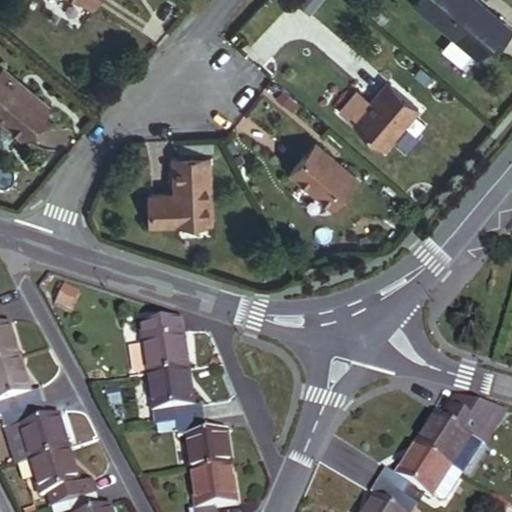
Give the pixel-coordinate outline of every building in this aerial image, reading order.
[(96,0),(77,0),(92,8),(96,0)] [(494,38),(499,43),(511,29),(476,0),(417,0),(415,4),(478,57),(487,46),(494,38)] [(493,51),(499,43),(494,38),(487,46),(493,51)] [(48,106),(2,68),(0,69),(0,118),(22,137),(48,106)] [(384,149),(418,110),(387,82),(370,102),(357,90),(339,111),(384,149)] [(357,178),(315,143),(290,173),(331,208),(357,178)] [(211,223),(209,157),(173,158),(174,195),(148,196),(149,226),(211,223)] [(182,336),(179,321),(172,322),(174,337),(182,336)] [(187,372),(182,336),(174,337),(172,322),(145,326),(147,342),(143,342),(141,343),(147,378),(187,372)] [(0,365),(18,360),(7,325),(0,326),(0,365)] [(0,418),(43,406),(39,392),(29,395),(18,360),(0,365),(0,418)] [(193,409),(187,372),(147,378),(155,429),(174,426),(203,422),(202,408),(193,409)] [(436,415),(416,446),(462,475),(502,413),(455,400),(442,419),(436,415)] [(68,451),(57,416),(47,419),(43,406),(0,418),(0,427),(4,426),(17,468),(18,467),(68,451)] [(230,469),(225,433),(204,436),(203,422),(174,426),(176,440),(185,439),(189,475),(230,469)] [(396,477),(385,471),(378,483),(415,506),(423,494),(443,506),(462,475),(416,446),(396,477)] [(79,487),(68,451),(18,467),(23,484),(36,480),(41,498),(49,496),(53,510),(70,505),(95,497),(91,483),(79,487)] [(235,505),(230,469),(189,475),(194,511),(216,511),(216,508),(235,505)] [(412,511),(416,507),(415,506),(378,483),(371,495),(375,498),(365,511),(412,511)] [(110,511),(109,507),(99,510),(95,497),(70,505),(72,511),(71,511),(110,511)]
